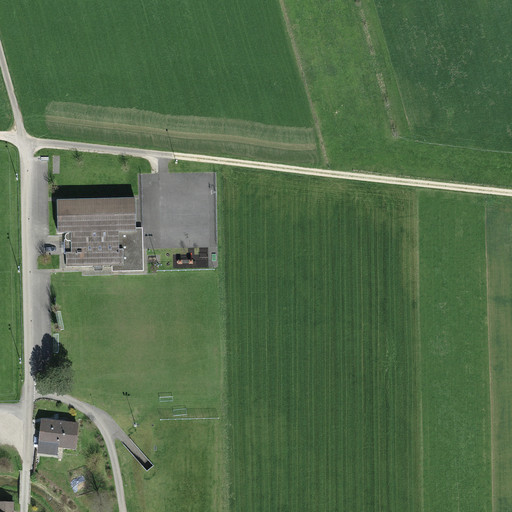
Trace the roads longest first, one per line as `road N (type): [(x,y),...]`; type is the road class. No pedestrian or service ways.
road 1 (track): [(24,141),(511,194)]
road 2 (residential): [(28,396),(24,141)]
road 3 (residential): [(122,511),(98,422),(59,398),(28,396)]
